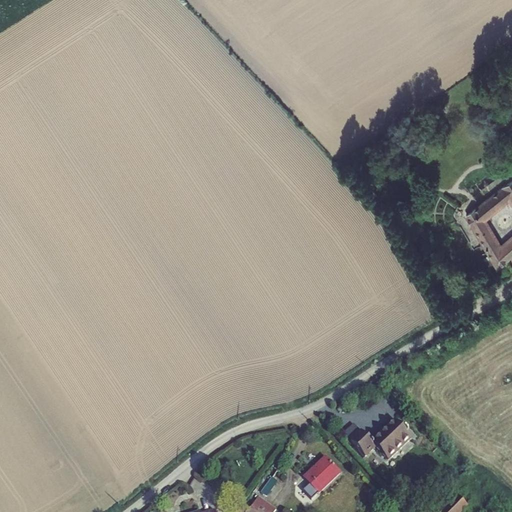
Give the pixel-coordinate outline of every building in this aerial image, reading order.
[(511,202),(511,234),(505,240),(511,248),(511,178),(466,216),(489,255),(497,264),(507,257),(500,244),(482,217),(507,197),(511,202)] [(511,248),(505,240),(500,244),(507,257),(511,252),(511,248)] [(370,445),(382,457),(404,436),(387,418),(365,439),(356,429),(346,439),(361,454),(370,445)] [(304,481),(315,493),(337,472),(323,458),(304,476),(305,478),(304,481)] [(264,491),(273,498),(290,475),(284,470),(280,475),(277,473),(269,484),(264,480),(257,489),(262,493),(264,491)] [(250,508),(254,511),(263,511),(273,498),(264,491),(262,493),(258,499),(257,498),(250,508)] [(469,511),(471,510),(466,505),(461,500),(448,511),(469,511)]
